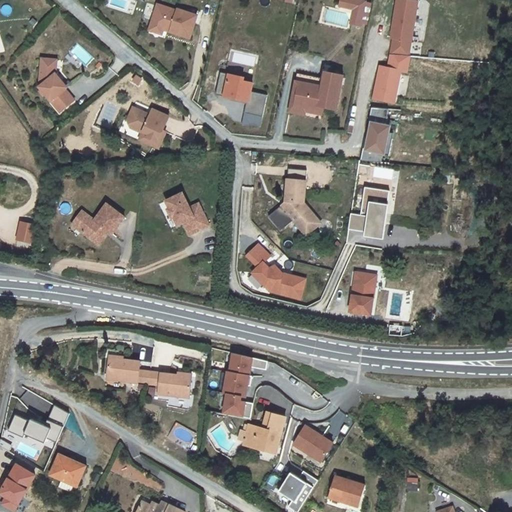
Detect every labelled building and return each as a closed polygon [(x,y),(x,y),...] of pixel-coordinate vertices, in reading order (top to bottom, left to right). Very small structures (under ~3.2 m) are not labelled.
[(339,0),(338,7),(352,10),(348,24),(361,27),(367,0),(339,0)] [(409,56),(418,1),(411,0),(397,0),(392,34),(393,34),(392,38),(394,38),(391,54),(409,56)] [(158,4),(152,22),(154,26),(164,30),(164,28),(168,29),(167,31),(190,38),(198,16),(178,9),(177,11),(158,4)] [(154,26),(152,22),(151,25),(150,30),(162,34),(164,30),(154,26)] [(381,66),(374,99),(394,103),(401,71),(407,72),(410,56),(409,56),(391,54),(389,68),(381,66)] [(67,87),(56,74),(56,66),(42,64),(39,87),(42,90),(45,94),(61,111),(75,101),(65,89),(67,87)] [(242,77),(221,72),(216,94),(247,101),(244,113),(263,117),(268,95),(251,91),(253,83),(244,81),(244,77),(242,77)] [(336,112),(344,77),(339,76),(330,74),(325,73),(324,81),(301,76),(294,106),(317,111),(318,107),(323,107),(322,109),(323,109),(336,112)] [(317,111),(294,106),(301,76),(297,75),(289,112),(304,116),(305,112),(321,116),(323,109),(322,109),(323,107),(318,107),(317,111)] [(134,107),(128,120),(130,127),(143,133),(144,132),(149,134),(148,137),(161,143),(166,132),(163,130),(169,116),(153,109),(151,115),(134,107)] [(363,148),(360,161),(381,162),(383,154),(389,155),(394,133),(388,132),(389,125),(387,125),(389,109),(372,107),(367,128),(372,129),(370,139),(369,145),(366,144),(363,148)] [(244,113),(242,125),(261,127),(263,117),(244,113)] [(143,133),(140,140),(159,148),(161,143),(148,137),(149,134),(144,132),(143,133)] [(373,177),(392,178),(392,168),(373,168),(373,177)] [(306,181),(288,179),(286,201),(288,201),(287,204),(283,208),(304,233),(317,223),(303,206),(304,202),(306,181)] [(361,215),(351,213),(349,230),(383,235),(390,191),(366,187),(361,215)] [(183,193),(166,201),(170,208),(168,209),(172,218),(174,217),(178,225),(184,222),(190,218),(197,231),(210,225),(199,203),(190,208),(183,193)] [(317,223),(304,233),(306,235),(321,223),(304,202),(303,206),(317,223)] [(112,233),(125,216),(107,203),(95,219),(88,214),(78,228),(98,243),(105,234),(103,232),(106,229),(108,230),(112,233)] [(78,228),(88,214),(82,210),(72,224),(78,228)] [(197,231),(190,218),(184,222),(190,234),(197,231)] [(20,220),(15,240),(32,244),(37,225),(20,220)] [(249,272),(271,293),(301,301),(307,277),(284,271),(280,267),(263,263),(272,255),(258,242),(244,256),(251,263),(257,264),(249,272)] [(377,276),(356,272),(350,312),(371,315),(377,276)] [(233,353),(230,372),(250,376),(251,367),(266,369),(268,361),(246,355),(233,353)] [(138,360),(107,356),(105,377),(136,381),(137,369),(138,360)] [(149,370),(137,369),(136,381),(147,383),(149,370)] [(159,372),(149,370),(147,383),(158,384),(159,372)] [(191,375),(159,372),(158,384),(157,393),(188,397),(191,375)] [(252,376),(250,376),(230,372),(228,372),(224,393),(227,394),(241,396),(246,397),(248,386),(250,386),(252,376)] [(227,394),(224,414),(252,419),(255,403),(241,401),(241,396),(227,394)] [(266,444),(278,447),(286,417),(268,412),(264,428),(250,424),(250,425),(249,428),(248,431),(245,441),(244,444),(264,450),(266,444)] [(322,461),(334,443),(306,425),(294,444),(322,461)] [(240,439),(245,441),(248,431),(245,431),(242,430),(240,439)] [(278,447),(266,444),(264,450),(276,453),(278,447)] [(78,462),(60,454),(51,475),(62,480),(74,485),(77,486),(85,467),(77,463),(78,462)] [(118,463),(114,474),(161,491),(165,481),(118,463)] [(298,511),(319,480),(304,471),(299,477),(293,473),(282,490),(292,496),(293,499),(289,506),(298,511)] [(282,490),(293,473),(291,472),(279,491),(293,499),(292,496),(282,490)] [(360,506),(367,485),(336,475),(329,497),(360,506)] [(74,485),(62,480),(59,487),(71,492),(74,485)] [(184,511),(170,505),(168,509),(161,506),(153,502),(151,506),(142,502),(137,511),(184,511)]
